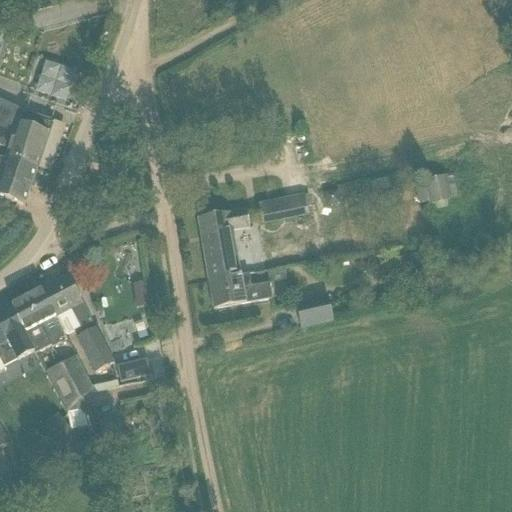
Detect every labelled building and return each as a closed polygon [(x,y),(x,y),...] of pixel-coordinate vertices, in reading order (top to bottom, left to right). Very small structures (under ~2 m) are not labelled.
[(0,148),(8,152),(5,161),(15,164),(10,180),(31,187),(49,134),(48,134),(52,122),(33,116),(21,112),(16,127),(13,136),(7,133),(10,125),(17,110),(0,102),(0,148)] [(0,159),(0,199),(17,205),(24,207),(31,187),(10,180),(15,164),(5,161),(0,159)] [(446,177),(423,183),(429,208),(452,202),(446,177)] [(337,191),(324,193),(326,207),(340,205),(337,191)] [(309,217),(306,199),(259,207),(263,226),(309,217)] [(247,211),(197,220),(209,283),(241,277),(238,265),(233,231),(250,228),(247,211)] [(0,230),(0,232),(7,239),(17,228),(9,221),(0,230)] [(430,251),(410,255),(413,271),(432,267),(430,251)] [(252,288),(249,276),(209,283),(214,311),(272,301),(269,285),(252,288)] [(92,324),(68,278),(41,292),(55,320),(70,312),(80,330),(92,324)] [(145,284),(133,285),(135,296),(146,294),(145,284)] [(55,320),(41,292),(26,299),(48,342),(49,342),(52,349),(60,345),(59,342),(65,339),(55,320)] [(26,299),(11,307),(35,354),(51,347),(52,350),(52,349),(49,342),(48,342),(26,299)] [(294,306),(299,330),(331,323),(326,299),(294,306)] [(0,432),(0,373),(5,370),(5,369),(18,362),(18,363),(35,354),(11,307),(0,312),(0,450),(8,447),(0,432)] [(95,330),(77,339),(95,375),(113,365),(95,330)] [(77,358),(61,366),(80,401),(82,399),(91,394),(94,394),(89,382),(77,358)] [(148,361),(116,368),(117,376),(119,384),(151,376),(148,361)] [(80,401),(61,366),(45,374),(66,415),(85,411),(82,399),(80,401)] [(112,418),(98,422),(102,438),(116,434),(112,418)] [(64,425),(52,435),(61,444),(72,434),(64,425)]
